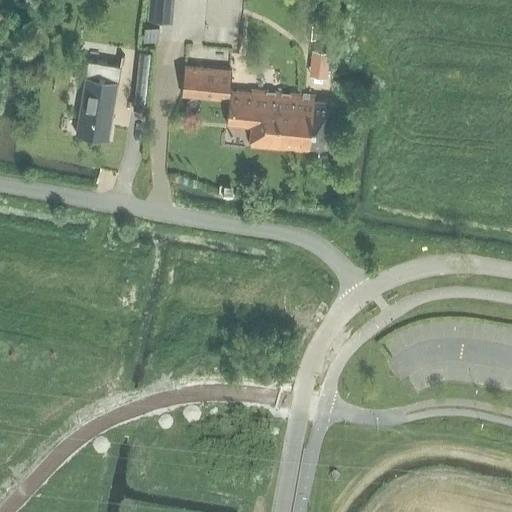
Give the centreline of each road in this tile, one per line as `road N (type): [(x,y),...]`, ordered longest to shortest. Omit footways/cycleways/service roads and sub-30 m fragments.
road 1 (unclassified): [(363,296),(314,244),(280,233),(0,186)]
road 2 (unclassified): [(363,296),(312,360),(281,511)]
road 3 (unclassified): [(511,271),(431,267),(363,296)]
